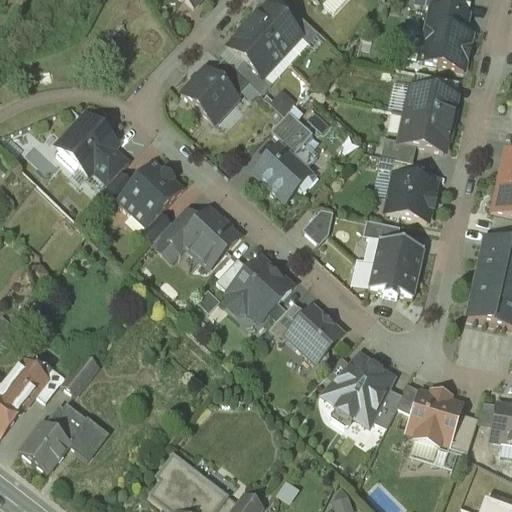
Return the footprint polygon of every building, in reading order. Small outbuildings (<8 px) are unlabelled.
[(181,0),(193,11),(202,0),(181,0)] [(443,2),(435,0),(425,0),(424,11),(430,12),(430,11),(440,13),(443,2)] [(470,8),(443,2),(440,13),(467,19),(470,8)] [(266,10),(252,24),(251,23),(250,23),(245,28),(280,61),(298,41),(299,40),(281,23),(266,10)] [(440,13),(430,11),(430,12),(426,30),(463,38),(467,19),(440,13)] [(317,39),(290,13),(281,23),(299,40),(298,41),(307,49),(317,39)] [(280,61),(245,28),(240,34),(240,35),(241,36),(227,51),(242,65),(261,82),(261,81),(280,61)] [(426,30),(421,50),(426,51),(423,66),(463,75),(471,40),(463,38),(426,30)] [(242,65),(227,51),(218,61),(222,65),(222,64),(233,74),(242,65)] [(233,74),(222,64),(222,65),(209,78),(235,103),(248,89),(233,75),(233,74)] [(261,82),(242,65),(233,74),(233,75),(248,89),(260,100),(270,89),(261,81),(261,82)] [(209,78),(203,73),(180,98),(213,129),(236,104),(235,103),(209,78)] [(455,101),(411,91),(405,119),(451,129),(452,124),(450,122),(455,101)] [(311,139),(288,117),(270,136),(281,147),(277,152),(289,163),(311,139)] [(451,129),(405,119),(399,146),(399,147),(415,151),(442,157),(447,136),(449,134),(451,129)] [(85,120),(56,151),(60,154),(56,159),(74,176),(78,171),(87,180),(91,176),(112,153),(116,149),(104,137),(103,136),(103,137),(98,133),(98,132),(98,131),(97,132),(85,120)] [(415,151),(399,147),(399,146),(384,142),(380,161),(392,163),(411,168),(415,151)] [(276,151),(253,177),(284,206),(297,192),(301,196),(316,180),(305,171),(302,175),(289,163),(277,152),(276,151)] [(112,153),(91,176),(107,190),(119,177),(128,168),(112,153)] [(511,159),(504,158),(497,190),(511,193),(511,159)] [(411,168),(392,163),(388,182),(393,183),(393,179),(421,185),(424,171),(411,168)] [(131,188),(114,206),(115,207),(144,234),(145,235),(159,219),(182,194),(173,185),(174,184),(163,173),(161,175),(152,166),(131,188)] [(107,190),(98,201),(110,213),(115,207),(114,206),(131,188),(119,177),(107,190)] [(421,185),(393,179),(393,183),(385,217),(426,226),(429,213),(432,214),(434,202),(431,201),(434,188),(421,185)] [(511,193),(497,190),(490,220),(493,220),(511,224),(511,193)] [(170,228),(160,239),(179,257),(185,251),(179,246),(198,225),(185,213),(170,228)] [(237,243),(207,215),(198,225),(179,246),(185,251),(209,273),(237,243)] [(320,215),(301,235),(318,250),(327,240),(332,218),(320,215)] [(159,219),(145,235),(144,234),(140,238),(151,249),(160,239),(170,228),(159,219)] [(511,224),(493,220),(490,234),(511,239),(511,224)] [(399,233),(366,225),(362,241),(378,245),(378,243),(396,247),(399,233)] [(511,250),(511,240),(487,234),(484,246),(511,252),(511,250)] [(396,247),(378,243),(378,245),(376,256),(366,253),(364,267),(417,279),(423,253),(396,247)] [(484,246),(467,323),(511,333),(511,252),(484,246)] [(237,263),(215,286),(227,297),(248,274),(237,263)] [(291,293),(259,263),(248,274),(227,297),(228,298),(227,300),(227,308),(237,318),(246,317),(247,316),(259,327),(291,293)] [(417,279),(364,267),(361,280),(370,282),(367,294),(382,297),(381,303),(395,306),(396,301),(412,304),(417,279)] [(41,273),(31,274),(27,283),(32,290),(42,289),(45,281),(41,273)] [(293,308),(278,324),(287,332),(292,326),(296,329),(305,319),(293,308)] [(296,329),(285,340),(286,341),(315,368),(317,365),(326,364),(326,356),(341,339),(312,312),(305,319),(296,329)] [(1,323),(0,324),(0,348),(13,333),(1,323)] [(287,332),(278,324),(268,334),(281,347),(286,341),(285,340),(296,329),(292,326),(287,332)] [(359,361),(323,400),(338,410),(352,420),(367,430),(369,426),(385,393),(390,383),(359,361)] [(83,363),(59,393),(73,403),(96,374),(83,363)] [(0,395),(0,444),(22,416),(21,415),(33,400),(44,386),(43,386),(21,369),(0,395)] [(47,382),(43,386),(44,386),(33,400),(45,409),(59,391),(47,382)] [(402,401),(396,412),(410,418),(417,397),(418,395),(407,390),(402,401)] [(385,393),(369,426),(386,434),(396,412),(402,401),(385,393)] [(461,411),(417,397),(410,418),(404,436),(415,440),(413,445),(436,452),(438,447),(447,450),(448,450),(459,419),(461,411)] [(511,412),(496,409),(490,445),(511,448),(511,412)] [(58,415),(45,431),(42,429),(18,459),(47,481),(69,453),(88,468),(107,443),(65,410),(60,416),(58,415)] [(352,420),(338,410),(330,419),(331,422),(343,431),(347,430),(352,420)] [(477,424),(459,419),(448,450),(447,450),(446,452),(466,459),(477,424)] [(233,511),(235,511),(171,464),(156,484),(160,487),(149,503),(161,511),(233,511)] [(235,511),(233,511),(258,511),(243,500),(235,511)] [(353,511),(348,500),(334,507),(336,511),(353,511)]
